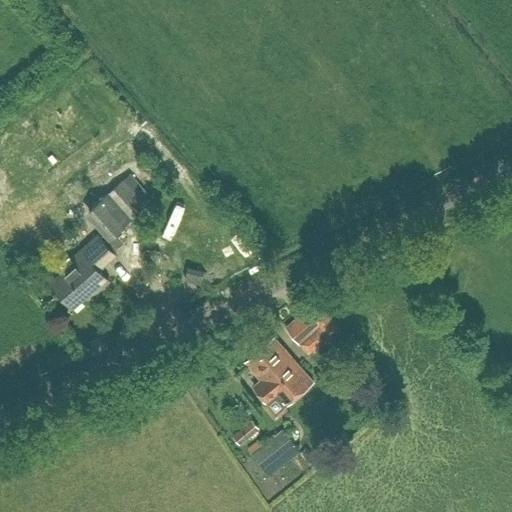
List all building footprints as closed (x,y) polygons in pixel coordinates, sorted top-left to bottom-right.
[(123,179),(91,208),(113,234),(146,205),(123,179)] [(97,234),(71,257),(75,260),(50,281),(72,306),(92,288),(95,291),(108,280),(97,268),(114,253),(97,234)] [(298,341),(320,323),(329,334),(339,325),(316,298),(284,325),(298,341)] [(283,403),(312,379),(290,354),(288,356),(271,337),(246,358),(261,376),(252,384),(265,399),(262,402),(274,415),(285,406),(283,403)] [(251,418),(231,434),(238,443),(258,426),(251,418)] [(266,472),(299,447),(282,428),(251,452),(266,472)]
